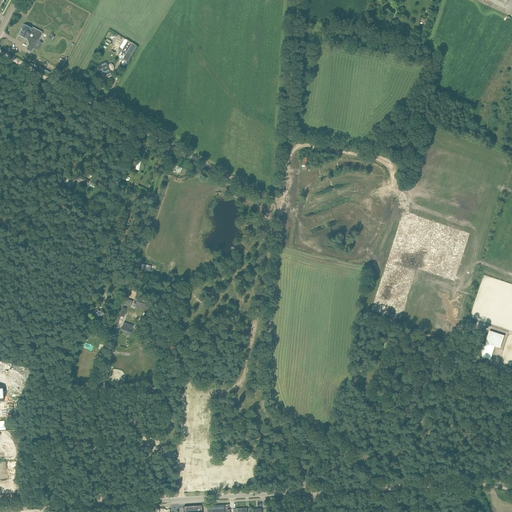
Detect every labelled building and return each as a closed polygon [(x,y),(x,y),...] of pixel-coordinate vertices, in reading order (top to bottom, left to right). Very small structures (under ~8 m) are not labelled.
[(24,25),(19,35),(27,39),(31,40),(26,49),(31,52),(34,47),(38,49),(42,42),(38,40),(41,32),(33,28),(33,29),(24,25)] [(117,47),(114,54),(116,55),(119,51),(120,52),(118,56),(123,59),(122,61),(126,63),(136,46),(127,41),(122,49),(121,48),(120,49),(117,47)] [(106,62),(97,66),(101,75),(104,73),(106,77),(112,75),(106,62)] [(77,179),(88,185),(89,181),(79,176),(77,179)] [(127,299),(125,305),(132,307),(134,301),(127,299)] [(94,312),(100,319),(105,315),(101,311),(99,313),(97,310),(94,312)] [(124,322),(120,331),(130,335),(130,333),(131,333),(131,332),(133,326),(124,322)] [(489,328),(484,343),(498,348),(503,333),(489,328)]
